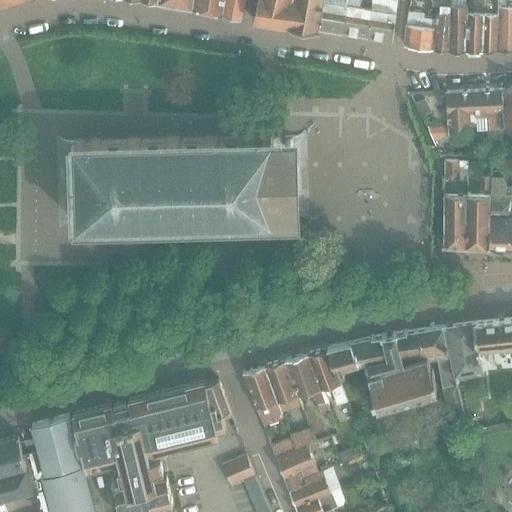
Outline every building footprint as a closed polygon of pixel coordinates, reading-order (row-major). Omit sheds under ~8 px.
[(192,0),(191,6),(222,13),(223,0),(192,0)] [(223,0),(222,13),(240,17),(243,0),(223,0)] [(318,27),(323,0),(257,0),(253,18),(318,27)] [(348,2),(348,0),(323,0),(318,27),(344,31),(349,2),(348,2)] [(366,35),(371,6),(371,0),(348,0),(348,2),(349,2),(344,31),(366,35)] [(371,0),(371,6),(366,35),(368,35),(392,39),(396,11),(396,0),(371,0)] [(449,47),(451,0),(430,0),(430,6),(436,6),(435,16),(434,47),(449,47)] [(466,10),(467,10),(467,4),(466,4),(465,0),(451,0),(449,47),(466,48),(466,10)] [(484,11),(484,8),(484,0),(473,0),(473,11),(467,10),(466,10),(466,48),(482,47),(482,11),(484,11)] [(496,10),(496,0),(489,0),(489,9),(484,8),(484,11),(482,11),(482,47),(499,48),(499,10),(496,10)] [(511,0),(496,0),(496,10),(499,10),(499,48),(511,48),(511,0)] [(434,47),(435,16),(423,15),(424,11),(409,10),(406,23),(405,43),(434,47)] [(421,71),(421,87),(438,87),(438,72),(421,71)] [(511,127),(511,85),(502,86),(502,87),(503,108),(499,109),(500,127),(500,128),(511,127)] [(487,127),(500,127),(499,109),(503,108),(502,87),(467,89),(468,110),(475,109),(476,115),(484,115),(487,127)] [(476,123),(476,115),(475,109),(468,110),(467,89),(446,90),(448,124),(476,123)] [(414,102),(421,115),(430,110),(424,97),(414,102)] [(428,125),(433,138),(441,137),(441,134),(449,134),(448,126),(445,126),(444,124),(428,125)] [(292,135),(271,135),(271,134),(261,134),(261,136),(254,136),(254,134),(244,135),(244,136),(217,137),(217,135),(204,136),(204,137),(178,138),(178,137),(166,137),(166,138),(140,139),(140,138),(126,138),(126,139),(100,140),(100,139),(90,139),(90,140),(83,140),(83,139),(73,140),(73,141),(69,142),(72,222),(76,221),(76,223),(84,223),(84,222),(93,222),(93,223),(103,223),(103,221),(129,220),(129,222),(143,221),(143,220),(169,219),(169,221),(180,220),(180,219),(206,218),(206,219),(221,219),(221,218),(247,217),(247,218),(257,218),(257,217),(264,216),(264,218),(273,217),(273,216),(294,215),(292,135)] [(465,243),(467,192),(467,177),(458,177),(458,168),(468,168),(468,159),(444,158),(444,176),(443,242),(465,243)] [(491,192),(491,175),(480,175),(479,192),(467,192),(465,243),(487,244),(489,192),(491,192)] [(511,245),(511,184),(506,185),(506,180),(503,176),(491,175),(491,192),(489,192),(487,244),(511,245)] [(511,316),(465,322),(467,340),(475,340),(476,346),(511,342),(511,316)] [(455,373),(481,368),(476,346),(475,340),(467,340),(465,322),(443,324),(445,343),(448,343),(455,373)] [(465,418),(455,373),(448,343),(445,343),(443,324),(328,346),(337,375),(345,372),(343,366),(352,363),(354,370),(366,366),(377,403),(435,387),(428,359),(437,358),(450,418),(456,416),(459,427),(466,425),(465,418)] [(339,380),(337,375),(328,346),(307,352),(319,387),(321,386),(331,384),(337,401),(346,398),(339,380)] [(329,405),(321,386),(319,387),(307,352),(285,358),(300,393),(311,390),(319,409),(329,405)] [(285,358),(265,364),(278,399),(290,396),(298,417),(307,413),(300,393),(285,358)] [(285,416),(282,409),(278,399),(265,364),(243,370),(264,423),(285,416)] [(77,434),(81,448),(85,465),(86,470),(118,462),(119,467),(116,467),(119,480),(122,480),(124,484),(113,487),(119,511),(175,511),(174,509),(172,509),(171,503),(173,503),(166,474),(154,477),(153,472),(163,469),(160,457),(150,459),(149,454),(219,437),(218,430),(227,428),(223,412),(231,410),(219,378),(206,382),(205,379),(127,398),(128,401),(112,404),(112,402),(72,412),(77,434)] [(39,446),(25,450),(36,491),(41,511),(44,510),(44,511),(96,511),(84,465),(85,465),(81,448),(77,434),(76,435),(70,417),(69,413),(32,423),(33,427),(39,446)] [(310,426),(290,432),(291,436),(295,447),(307,443),(315,440),(310,426)] [(352,429),(337,432),(340,446),(355,442),(352,429)] [(0,437),(0,500),(36,491),(25,450),(20,432),(0,437)] [(276,456),(295,447),(291,436),(272,444),(276,456)] [(283,474),(299,468),(314,462),(319,461),(317,456),(312,458),(307,443),(295,447),(276,456),(283,474)] [(223,463),(231,483),(255,474),(246,453),(223,463)] [(295,504),(330,489),(322,467),(302,476),(304,482),(289,488),(295,504)] [(304,482),(302,476),(299,468),(283,474),(289,488),(304,482)] [(298,511),(318,511),(332,507),(343,502),(345,498),(340,486),(330,489),(295,504),(298,511)]
